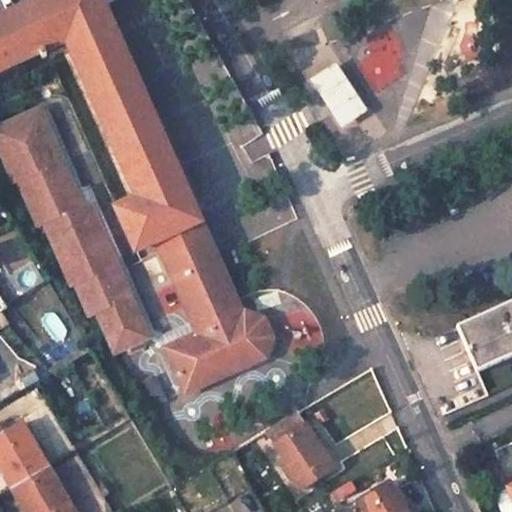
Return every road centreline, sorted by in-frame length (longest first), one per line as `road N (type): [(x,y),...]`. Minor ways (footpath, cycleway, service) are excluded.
road 1 (unclassified): [(430,449),(315,191)]
road 2 (unclassified): [(315,191),(214,0)]
road 3 (residential): [(315,191),(511,106)]
